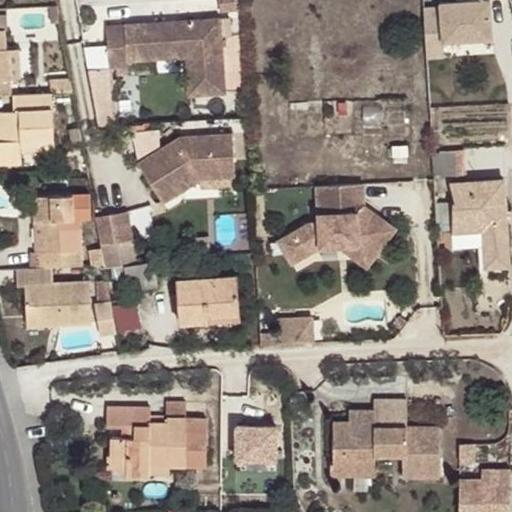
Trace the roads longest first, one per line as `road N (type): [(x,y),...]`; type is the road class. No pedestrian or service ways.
road 1 (unknown): [(66,0),(90,135),(125,185)]
road 2 (unknown): [(424,181),(435,349)]
